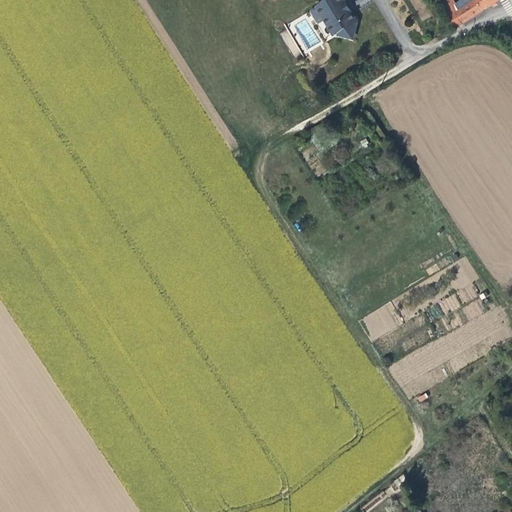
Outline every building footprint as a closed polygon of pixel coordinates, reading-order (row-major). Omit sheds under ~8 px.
[(346,0),(335,0),(321,8),(322,10),(314,14),(321,26),(329,22),(337,37),(338,39),(340,38),(354,41),(358,27),(361,25),(355,15),(354,14),(353,14),(349,8),(350,7),(349,5),(346,0)] [(456,28),(464,23),(449,0),(443,0),(441,1),(456,28)] [(452,0),(449,0),(464,23),(500,0),(476,0),(459,11),(452,0)] [(329,22),(321,26),(329,41),(337,37),(329,22)] [(302,54),(309,50),(305,42),(298,45),(302,54)]
